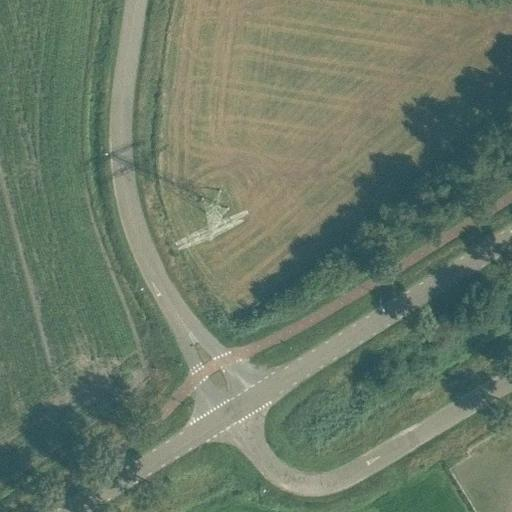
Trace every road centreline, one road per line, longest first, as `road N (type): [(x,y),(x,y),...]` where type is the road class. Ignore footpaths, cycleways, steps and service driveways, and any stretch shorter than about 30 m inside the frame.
road 1 (unclassified): [(191,334),(156,280),(129,212),(120,140),(136,0)]
road 2 (unclassified): [(511,378),(340,479),(315,484),(290,481),(235,410)]
road 3 (tertiary): [(256,396),(511,236)]
road 4 (tertiary): [(73,511),(224,417)]
